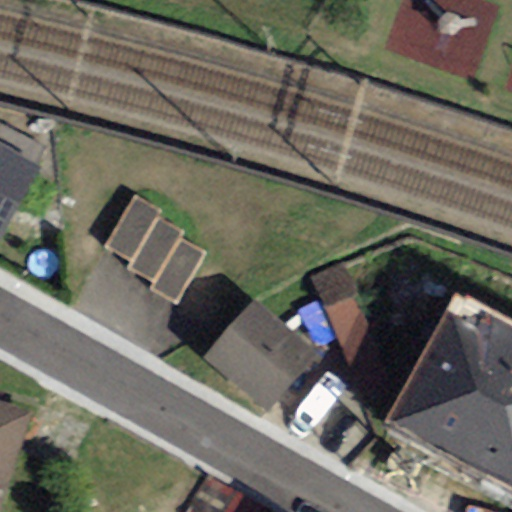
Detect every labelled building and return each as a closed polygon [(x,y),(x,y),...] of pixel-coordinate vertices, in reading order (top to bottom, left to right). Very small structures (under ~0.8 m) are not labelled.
[(0,149),(0,245),(40,171),(0,149)] [(158,214),(134,201),(107,251),(130,263),(125,272),(150,285),(145,293),(176,309),(204,256),(178,242),(182,235),(155,220),(158,214)] [(342,264),(310,277),(360,400),(393,387),(342,264)] [(269,416),(313,362),(251,311),(206,366),(269,416)] [(397,438),(511,500),(511,344),(463,318),(397,438)] [(0,511),(1,511),(33,422),(0,410),(0,511)]
